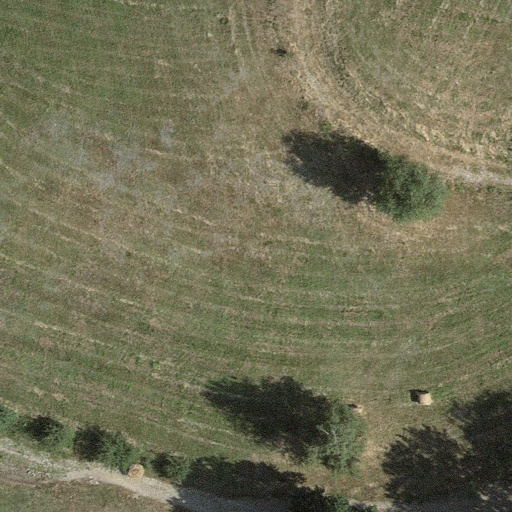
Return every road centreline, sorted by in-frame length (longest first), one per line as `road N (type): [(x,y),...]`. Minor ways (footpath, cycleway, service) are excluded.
road 1 (track): [(299,0),(295,61),(365,156),(511,193)]
road 2 (track): [(300,511),(33,467),(0,454)]
